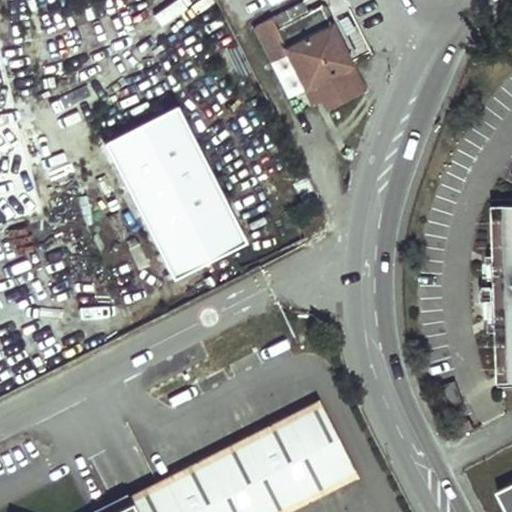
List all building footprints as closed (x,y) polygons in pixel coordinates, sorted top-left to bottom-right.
[(307,11),(301,0),(299,0),(254,23),(272,59),(284,52),(310,101),(325,94),(332,107),(367,90),(342,40),(337,43),(329,24),(331,18),(326,5),(321,4),(307,11)] [(173,104),(101,141),(171,278),(243,242),(173,104)] [(511,202),(498,203),(503,380),(511,379),(511,202)] [(125,493),(130,503),(134,511),(284,511),(357,476),(318,397),(125,493)] [(511,511),(511,480),(498,487),(510,511),(511,511)] [(134,511),(130,503),(113,511),(134,511)]
